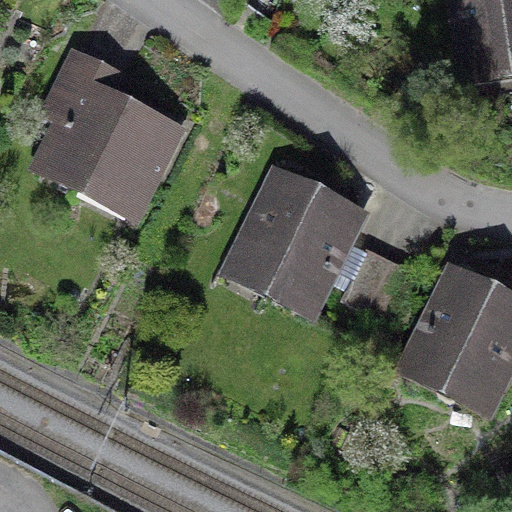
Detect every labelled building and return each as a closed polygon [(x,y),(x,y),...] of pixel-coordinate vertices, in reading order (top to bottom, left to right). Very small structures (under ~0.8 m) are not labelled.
[(511,0),(448,0),(459,77),(497,72),(511,69),(511,0)] [(0,69),(12,42),(0,36),(0,69)] [(125,85),(74,64),(23,189),(144,238),(185,138),(115,110),(125,85)] [(511,134),(511,69),(497,72),(508,135),(511,134)] [(365,223),(268,176),(222,271),(314,315),(324,295),(360,312),(384,263),(353,247),(365,223)] [(417,278),(393,267),(371,318),(395,328),(417,278)] [(511,379),(511,305),(446,274),(394,382),(489,428),(511,379)]
